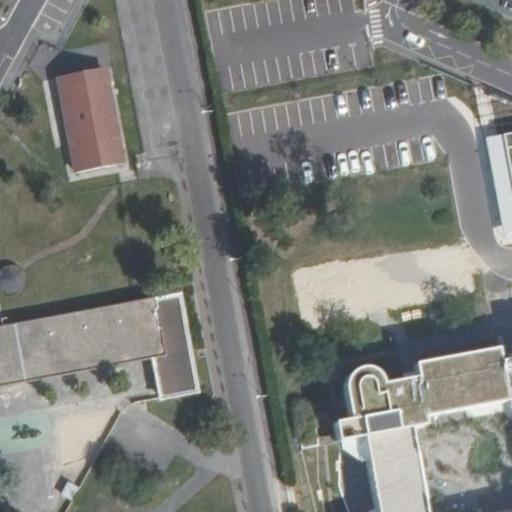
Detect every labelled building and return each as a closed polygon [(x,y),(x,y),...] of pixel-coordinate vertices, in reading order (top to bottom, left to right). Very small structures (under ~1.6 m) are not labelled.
[(55,78),(73,171),(123,162),(106,68),(55,78)] [(511,135),(485,140),(504,237),(511,235),(511,135)] [(468,244),(304,267),(312,319),(475,295),(468,244)] [(1,266),(0,266),(0,290),(4,293),(9,294),(14,293),(19,291),(23,287),(25,282),(25,276),(24,271),(21,267),(16,264),(11,263),(5,263),(1,266)] [(0,511),(0,384),(151,356),(159,397),(193,390),(175,295),(148,300),(2,327),(0,320),(0,319),(0,511)] [(511,511),(511,372),(500,375),(498,364),(495,350),(413,366),(415,379),(381,386),(379,379),(378,377),(376,375),(372,372),(367,370),(362,370),(357,370),(353,372),(349,375),(346,378),(344,382),(343,387),(342,392),(348,422),(332,426),(334,436),(316,439),(311,413),(310,410),(308,407),(306,405),(304,404),(302,403),(299,401),(296,400),(296,405),(292,405),(301,450),(365,438),(378,511),(511,511)] [(511,372),(511,361),(498,364),(500,375),(511,372)]
